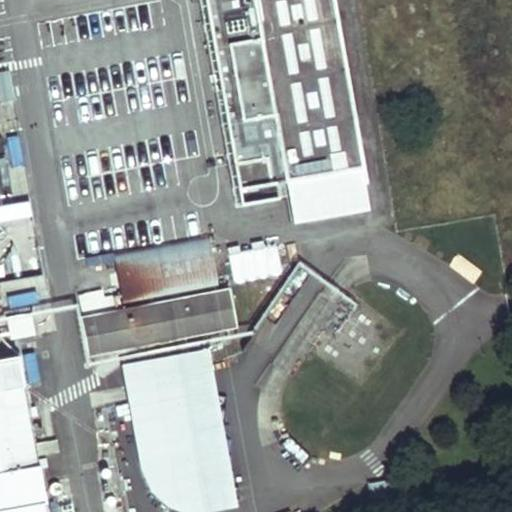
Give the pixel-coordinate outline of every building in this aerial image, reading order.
[(201,0),(238,208),(364,186),(331,0),(201,0)] [(19,142),(0,36),(0,129),(3,145),(19,142)] [(216,289),(209,243),(115,258),(123,305),(216,289)] [(278,243),(228,249),(231,281),(281,275),(278,243)] [(83,317),(79,318),(87,360),(235,333),(227,292),(118,311),(83,317)] [(115,296),(80,302),(83,317),(118,311),(115,296)] [(36,344),(31,315),(7,319),(12,348),(36,344)] [(211,511),(233,508),(203,350),(120,367),(139,471),(147,493),(164,509),(173,511),(211,511)] [(0,511),(66,511),(61,481),(41,485),(17,359),(0,362),(0,511)]
